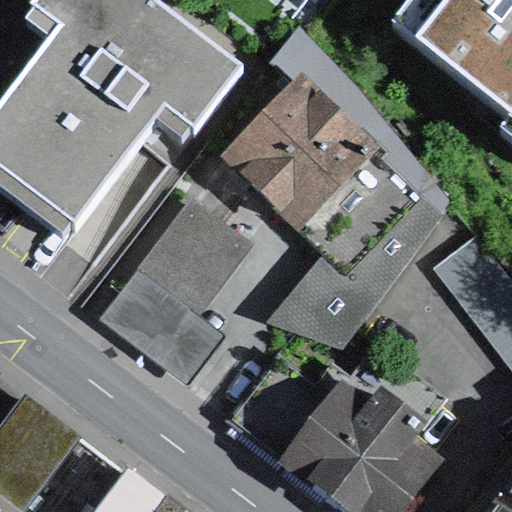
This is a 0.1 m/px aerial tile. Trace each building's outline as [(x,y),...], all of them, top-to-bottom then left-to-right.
[(57,39),(0,115),(0,199),(64,249),(165,120),(196,144),(245,76),(144,0),(43,0),(30,18),(57,39)] [(511,0),(419,0),(394,33),(511,129),(502,139),(511,146),(511,0)] [(294,89),(220,164),(325,260),(267,330),(342,351),(454,206),(378,111),(299,30),(271,68),(294,89)] [(194,201),(140,273),(201,320),(255,246),(194,201)] [(511,278),(480,236),(434,272),(511,371),(511,278)] [(201,320),(140,273),(103,323),(188,390),(226,340),(201,320)] [(278,357),(231,424),(342,511),(413,511),(447,468),(418,446),(450,402),(375,349),(353,380),(333,365),(318,386),(278,357)] [(175,511),(27,401),(0,436),(0,511),(175,511)] [(511,511),(511,495),(499,511),(511,511)]
